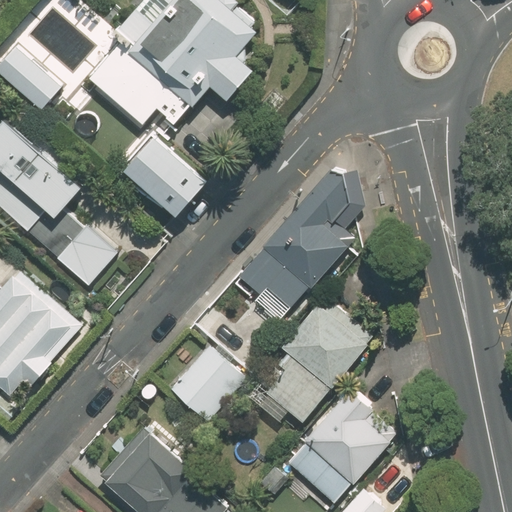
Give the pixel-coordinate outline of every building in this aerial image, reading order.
[(257,71),(238,55),(259,30),(254,25),(256,23),(229,0),(143,0),(114,34),(123,41),(93,76),(145,122),(158,108),(177,124),(212,85),(231,101),(257,71)] [(0,66),(0,73),(41,110),(64,84),(19,45),(0,66)] [(120,251),(68,205),(86,183),(11,118),(0,131),(0,207),(90,285),(120,251)] [(208,181),(157,136),(125,173),(177,217),(208,181)] [(274,278),(298,299),(347,244),(327,227),(351,200),(344,171),(333,168),(243,269),(265,288),(274,278)] [(0,386),(12,397),(26,381),(33,387),(55,362),(48,356),(73,327),(14,276),(0,291),(0,386)] [(256,378),(304,421),(377,339),(328,296),(256,378)] [(173,387),(209,419),(247,375),(211,344),(173,387)] [(287,459),(335,501),(390,439),(364,416),(373,406),(350,387),(287,459)] [(224,511),(233,503),(151,431),(108,481),(143,511),(224,511)] [(338,511),(380,511),(387,505),(363,484),(338,511)]
